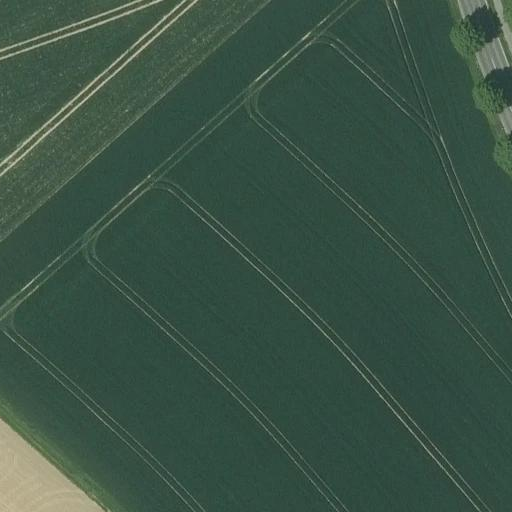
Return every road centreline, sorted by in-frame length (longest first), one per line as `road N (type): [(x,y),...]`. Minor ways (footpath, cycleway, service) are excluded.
road 1 (track): [(112,511),(0,410)]
road 2 (secondary): [(511,119),(468,0)]
